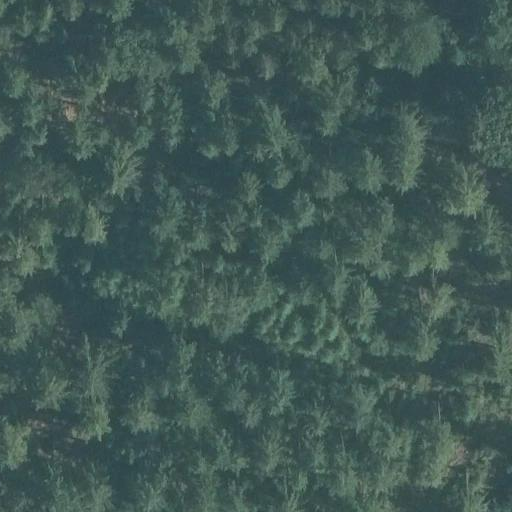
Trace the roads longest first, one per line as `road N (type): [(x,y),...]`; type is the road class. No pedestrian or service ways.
road 1 (track): [(372,511),(457,64),(462,0)]
road 2 (track): [(0,29),(511,67)]
